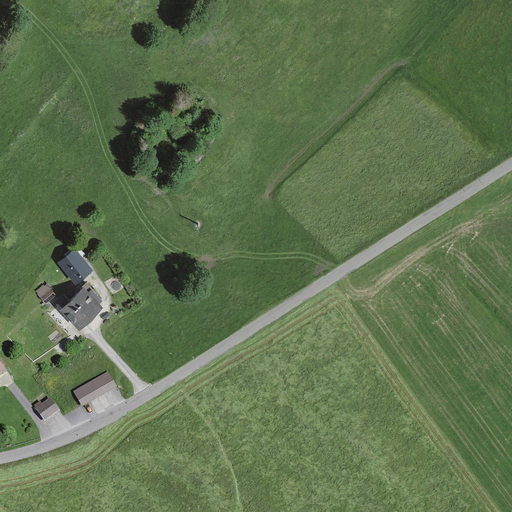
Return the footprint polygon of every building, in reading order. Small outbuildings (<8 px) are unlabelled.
[(56,259),(75,282),(92,269),(73,246),(56,259)] [(48,281),(38,289),(46,299),(56,291),(48,281)] [(57,298),(50,304),(75,333),(95,316),(77,294),(64,306),(57,298)] [(83,404),(117,385),(108,369),(74,389),(83,404)] [(47,420),(61,410),(51,397),(37,407),(47,420)]
